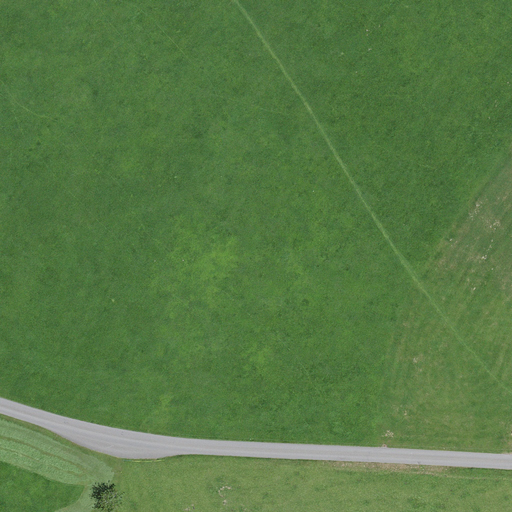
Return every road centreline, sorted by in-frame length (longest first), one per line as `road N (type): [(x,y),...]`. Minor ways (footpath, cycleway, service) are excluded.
road 1 (track): [(221,0),(312,124),(463,369),(511,433)]
road 2 (residential): [(0,406),(128,446),(511,464)]
